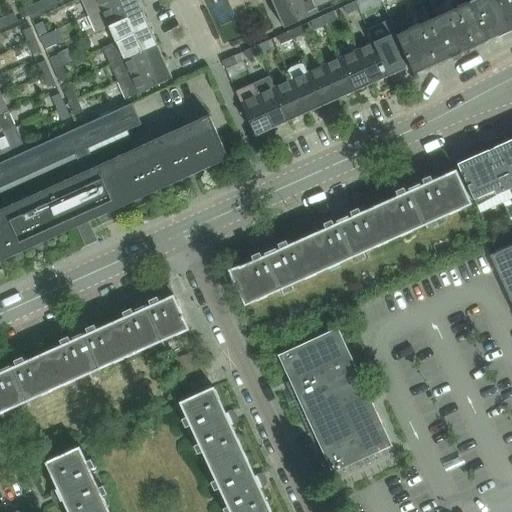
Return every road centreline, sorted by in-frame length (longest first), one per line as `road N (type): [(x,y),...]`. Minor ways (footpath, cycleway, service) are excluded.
road 1 (tertiary): [(184,232),(511,79)]
road 2 (residential): [(309,511),(184,232)]
road 3 (tertiary): [(0,320),(184,232)]
